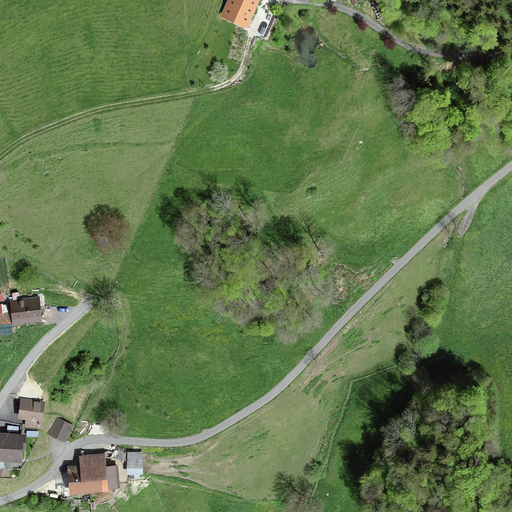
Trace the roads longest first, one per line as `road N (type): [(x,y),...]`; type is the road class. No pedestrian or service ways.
road 1 (unclassified): [(0,501),(41,483),(82,444),(188,441),(252,408),(511,165)]
road 2 (track): [(0,152),(86,110),(237,80),(251,31)]
